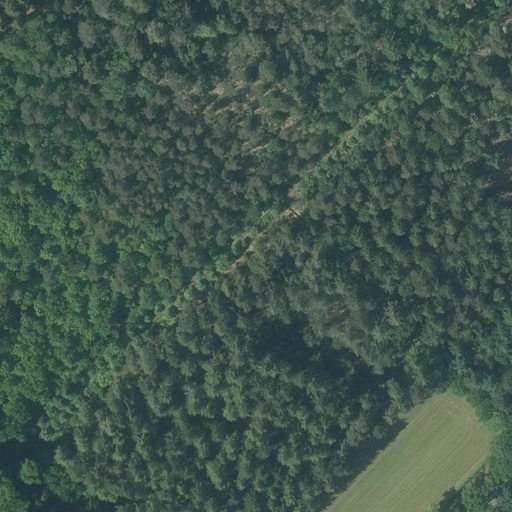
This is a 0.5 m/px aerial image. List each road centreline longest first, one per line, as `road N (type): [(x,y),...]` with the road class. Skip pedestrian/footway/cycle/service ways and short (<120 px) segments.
road 1 (track): [(0,472),(486,0)]
road 2 (track): [(0,414),(105,511)]
